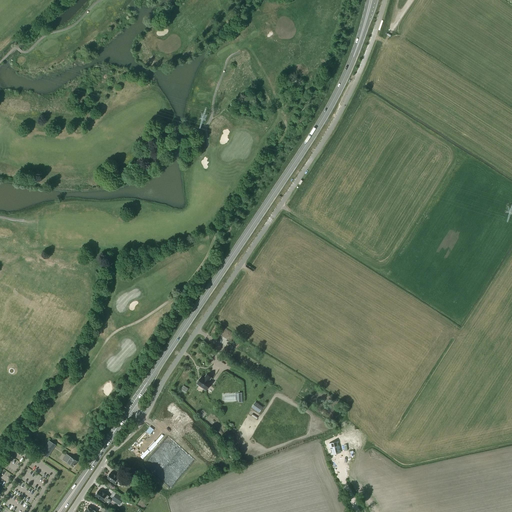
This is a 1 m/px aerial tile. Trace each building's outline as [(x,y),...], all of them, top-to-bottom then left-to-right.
[(208,348),(205,354),(211,357),(214,352),(208,348)] [(209,382),(211,378),(206,375),(204,379),(202,377),(199,381),(198,381),(197,382),(198,383),(197,385),(206,391),(211,383),(209,382)] [(186,394),(188,389),(183,386),(180,390),(186,394)] [(263,407),(256,402),(252,408),(259,413),(263,407)] [(56,445),(49,440),(41,453),(48,458),(56,445)] [(327,444),(326,444),(327,448),(328,448),(329,451),(328,451),(328,453),(329,453),(329,454),(338,452),(338,449),(339,449),(338,448),(337,448),(337,446),(338,445),(337,441),(336,442),(336,441),(327,443),(327,444)] [(235,452),(232,449),(230,452),(230,451),(227,454),(231,458),(236,453),(234,452),(235,452)] [(73,467),(77,461),(66,454),(63,460),(73,467)] [(113,474),(111,473),(107,479),(114,483),(116,480),(125,486),(127,482),(130,484),(132,482),(128,479),(126,482),(113,474)] [(101,492),(99,490),(95,496),(107,504),(109,500),(107,499),(109,496),(101,491),(101,492)]
